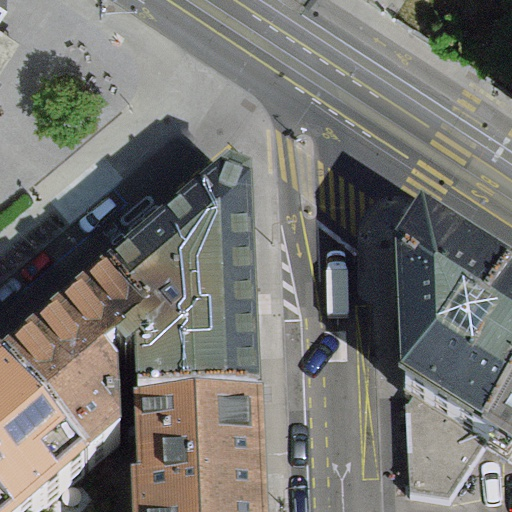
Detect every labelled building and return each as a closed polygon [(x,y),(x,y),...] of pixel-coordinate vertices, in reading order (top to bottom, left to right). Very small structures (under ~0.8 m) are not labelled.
[(141,419),(259,414),(251,206),(227,197),(110,293),(150,339),(126,361),(140,377),(141,419)] [(511,292),(424,234),(400,270),(407,397),(415,403),(487,449),(511,412),(511,292)] [(150,339),(110,293),(7,381),(88,477),(124,447),(121,392),(108,378),(126,361),(150,339)] [(0,511),(46,511),(88,477),(7,381),(0,387),(0,511)] [(487,449),(415,403),(407,413),(412,499),(452,506),(487,449)] [(511,412),(487,449),(511,465),(511,412)] [(139,497),(139,511),(263,511),(259,414),(141,419),(145,497),(139,497)]
